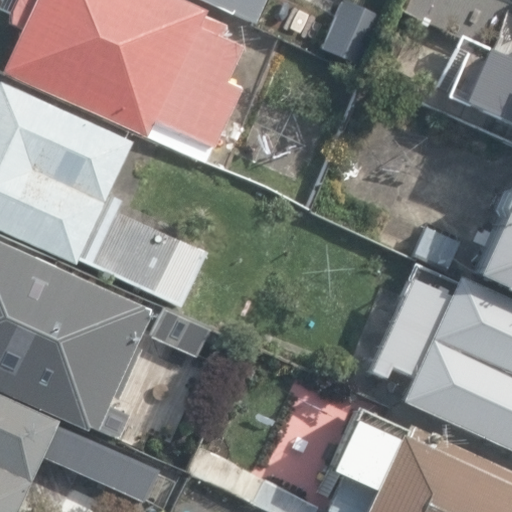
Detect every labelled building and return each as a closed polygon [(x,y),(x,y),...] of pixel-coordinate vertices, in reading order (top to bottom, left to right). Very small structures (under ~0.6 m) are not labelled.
[(235,30),(173,0),(20,0),(0,43),(0,58),(179,145),(235,30)] [(184,0),(192,3),(193,0),(229,17),(230,15),(252,25),(264,0),(184,0)] [(511,130),(511,64),(484,51),(460,106),(511,130)] [(122,136),(0,87),(0,221),(172,297),(189,245),(98,194),(122,136)] [(511,171),(470,261),(511,280),(511,171)] [(0,242),(0,389),(109,436),(124,404),(100,398),(136,304),(0,242)] [(511,307),(451,279),(394,399),(511,454),(511,307)] [(178,436),(220,456),(259,372),(218,352),(178,436)] [(0,396),(0,511),(5,511),(33,454),(132,500),(148,460),(0,396)] [(511,511),(511,485),(346,409),(322,462),(363,481),(348,511),(511,511)]
